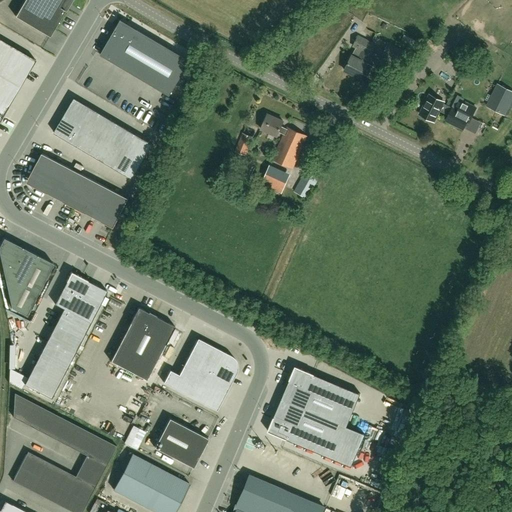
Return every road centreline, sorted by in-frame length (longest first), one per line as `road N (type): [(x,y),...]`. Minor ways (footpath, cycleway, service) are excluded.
road 1 (unclassified): [(0,184),(16,218),(251,339),(260,375),(204,511)]
road 2 (tertiary): [(511,198),(126,0)]
road 3 (unclassified): [(100,0),(0,167)]
road 4 (track): [(300,211),(248,337)]
road 5 (track): [(0,430),(0,307)]
